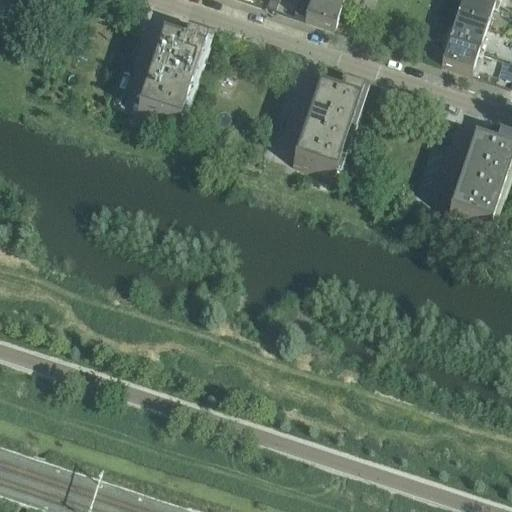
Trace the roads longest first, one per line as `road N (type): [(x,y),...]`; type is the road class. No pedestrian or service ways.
road 1 (unclassified): [(492,511),(0,349)]
road 2 (residential): [(318,54),(478,108)]
road 3 (residential): [(159,1),(318,54)]
